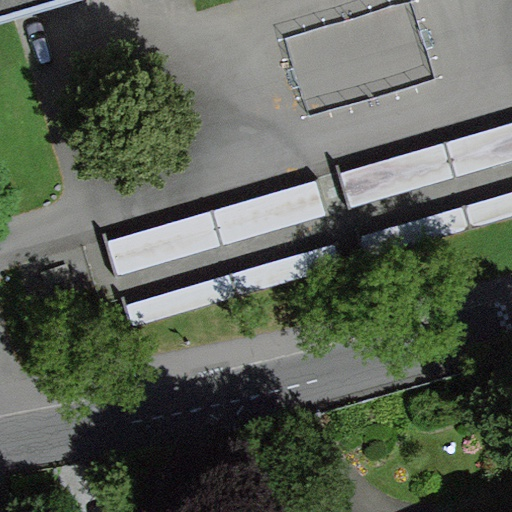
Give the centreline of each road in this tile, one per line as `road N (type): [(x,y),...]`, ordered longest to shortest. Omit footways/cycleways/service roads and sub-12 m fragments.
road 1 (residential): [(236,400),(511,324)]
road 2 (residential): [(0,446),(236,400)]
